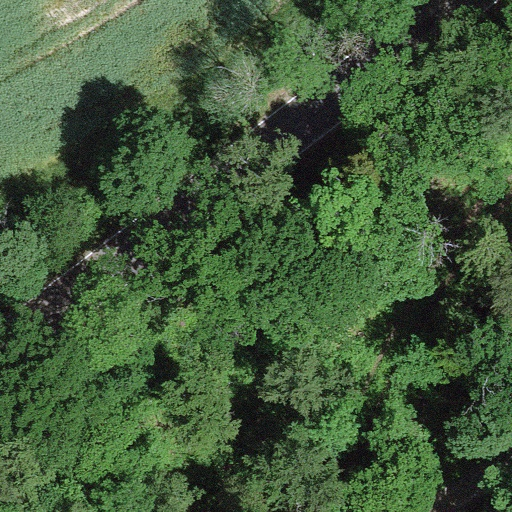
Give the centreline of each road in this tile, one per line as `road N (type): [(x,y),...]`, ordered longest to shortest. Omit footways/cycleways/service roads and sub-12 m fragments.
road 1 (tertiary): [(452,0),(0,364)]
road 2 (track): [(268,511),(390,371),(511,202)]
